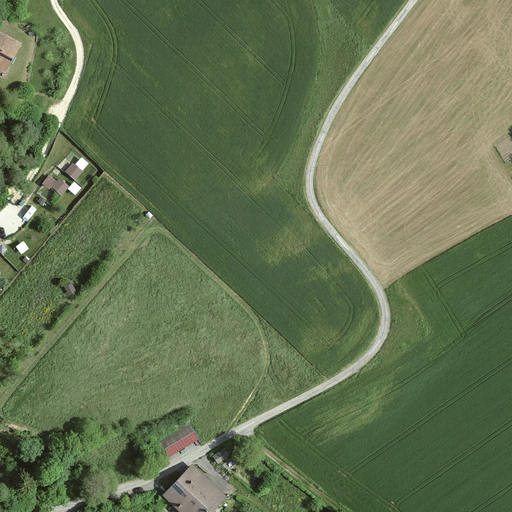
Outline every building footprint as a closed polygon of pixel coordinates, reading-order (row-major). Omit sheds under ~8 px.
[(2,30),(0,33),(0,68),(9,73),(24,41),(2,30)] [(78,178),(90,160),(80,153),(68,171),(78,178)] [(53,186),(65,193),(71,184),(51,171),(44,182),(52,187),(53,186)] [(190,424),(163,440),(173,457),(201,441),(190,424)] [(194,465),(165,498),(180,511),(218,511),(231,498),(194,465)]
